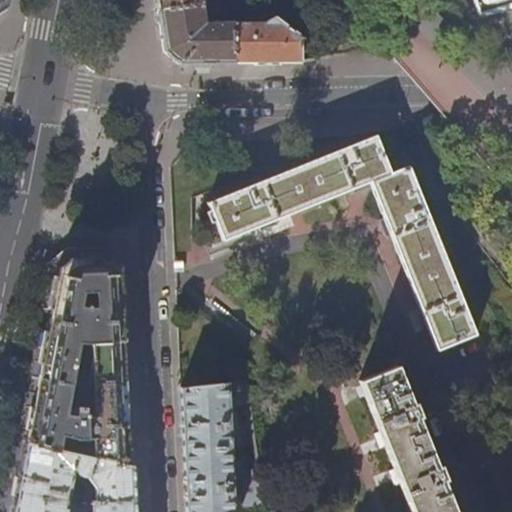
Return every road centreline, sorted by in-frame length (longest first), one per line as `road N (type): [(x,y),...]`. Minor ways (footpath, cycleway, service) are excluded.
road 1 (residential): [(160,511),(141,100)]
road 2 (residential): [(511,89),(141,100)]
road 3 (residential): [(7,264),(44,82)]
